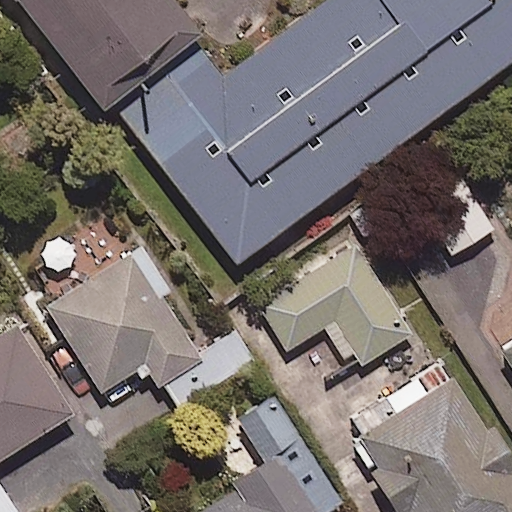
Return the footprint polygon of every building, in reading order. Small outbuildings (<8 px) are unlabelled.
[(10,0),(130,164),(150,150),(235,267),(511,66),(511,0),(497,0),(490,5),(486,0),(330,0),(224,77),(168,0),(10,0)] [(454,160),(409,189),(453,257),(498,228),(454,160)] [(131,254),(105,212),(38,254),(64,297),(43,310),(97,396),(147,364),(161,388),(201,363),(161,298),(169,294),(141,248),(131,254)] [(411,336),(356,247),(259,307),(287,352),(328,326),(356,370),(411,336)] [(0,316),(0,511),(20,511),(0,480),(0,442),(65,399),(7,312),(0,316)] [(511,347),(497,357),(511,381),(511,347)] [(484,434),(441,364),(384,400),(396,418),(360,441),(376,467),(355,480),(375,511),(511,511),(511,461),(492,429),(484,434)] [(332,511),(342,506),(271,397),(235,420),(267,469),(200,511),(332,511)]
